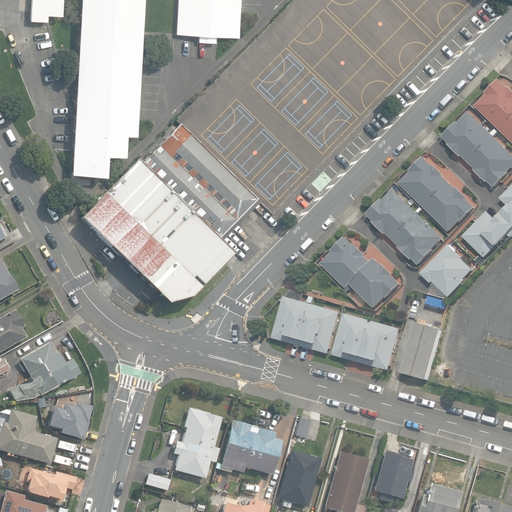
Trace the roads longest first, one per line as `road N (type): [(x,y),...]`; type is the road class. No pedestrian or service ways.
road 1 (residential): [(210,355),(232,304),(511,15)]
road 2 (residential): [(511,439),(210,355)]
road 3 (residential): [(146,337),(118,325),(85,294),(0,145)]
road 4 (residential): [(98,511),(146,337)]
